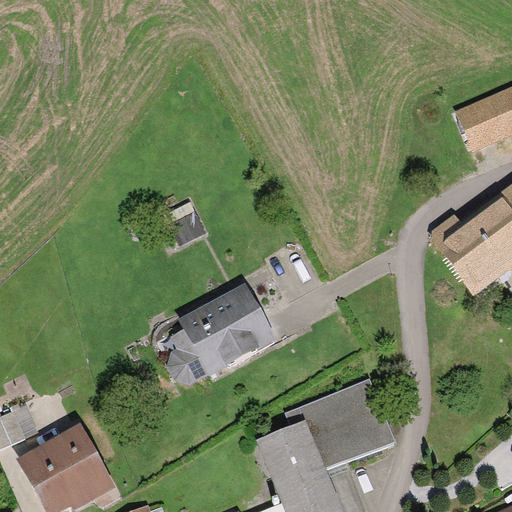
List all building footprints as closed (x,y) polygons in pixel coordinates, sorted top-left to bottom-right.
[(511,107),(483,126),(500,153),(511,145),(511,107)] [(511,252),(511,193),(471,224),(499,262),(511,252)] [(190,209),(165,221),(175,242),(200,230),(190,209)] [(499,262),(471,224),(459,233),(447,217),(432,228),(472,282),(499,262)] [(245,282),(180,318),(190,338),(170,352),(166,361),(174,375),(192,374),(273,330),(245,282)] [(366,372),(283,406),(290,425),(304,419),(323,467),(393,439),(366,372)] [(12,402),(0,407),(0,445),(26,433),(12,402)] [(290,425),(255,439),(279,498),(285,511),(340,511),(341,511),(323,467),(304,419),(290,425)] [(78,426),(21,458),(49,510),(72,498),(68,487),(86,486),(104,477),(78,426)] [(285,511),(279,498),(244,511),(285,511)] [(150,511),(147,500),(113,511),(150,511)]
